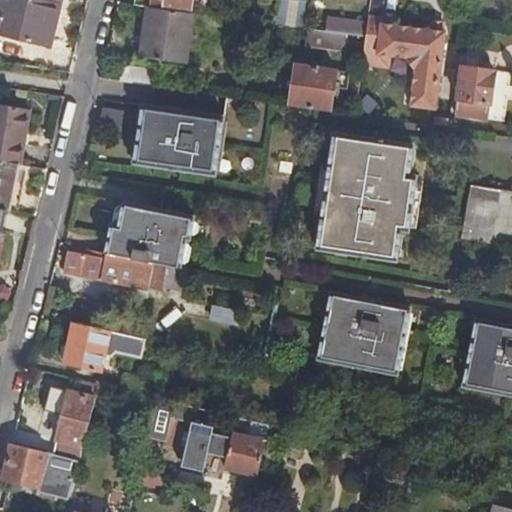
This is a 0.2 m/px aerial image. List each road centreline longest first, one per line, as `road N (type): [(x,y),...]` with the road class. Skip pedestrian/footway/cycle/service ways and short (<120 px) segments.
road 1 (unknown): [(79,86),(511,146)]
road 2 (residential): [(101,0),(0,408)]
